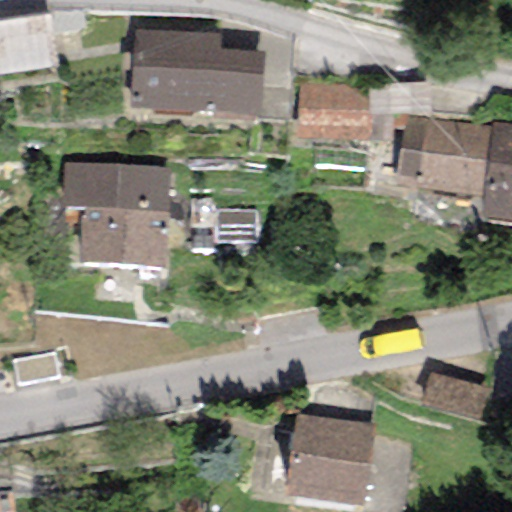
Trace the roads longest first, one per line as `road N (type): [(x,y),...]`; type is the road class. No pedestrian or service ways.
road 1 (tertiary): [(0,418),(511,332)]
road 2 (unclassified): [(175,0),(234,6),(442,68),(511,78)]
